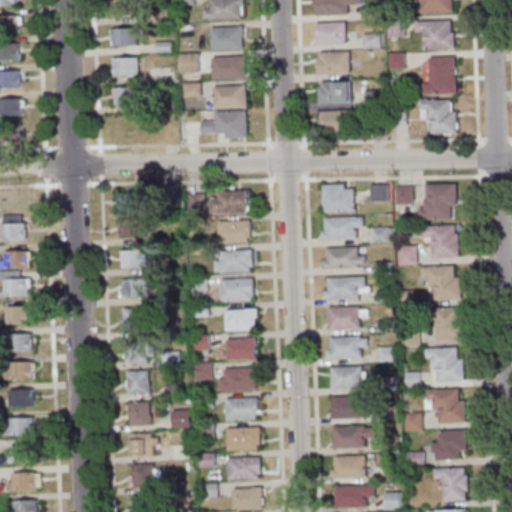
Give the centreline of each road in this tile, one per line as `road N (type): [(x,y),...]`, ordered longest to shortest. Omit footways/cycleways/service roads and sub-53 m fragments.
road 1 (residential): [(510,511),(489,0)]
road 2 (residential): [(84,511),(63,0)]
road 3 (residential): [(298,511),(278,0)]
road 4 (residential): [(511,159),(71,168)]
